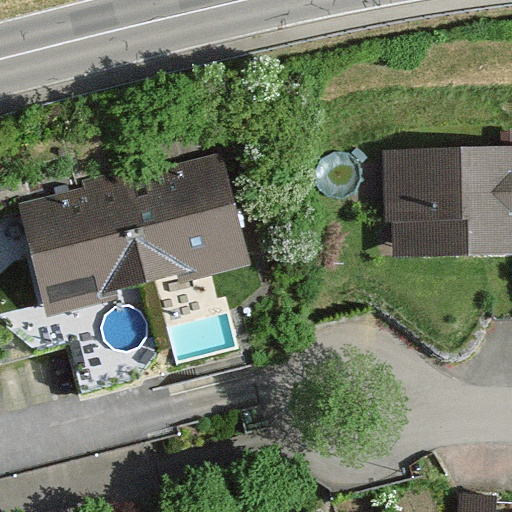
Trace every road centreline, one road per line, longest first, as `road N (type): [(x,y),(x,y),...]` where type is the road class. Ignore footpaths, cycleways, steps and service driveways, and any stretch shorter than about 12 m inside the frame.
road 1 (residential): [(511,414),(185,407),(0,457)]
road 2 (primary): [(0,68),(281,0)]
